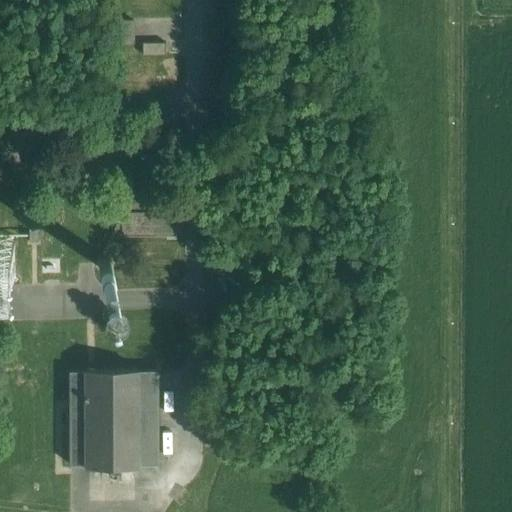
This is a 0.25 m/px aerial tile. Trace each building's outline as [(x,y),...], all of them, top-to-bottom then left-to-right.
[(133,40),(133,18),(109,18),(109,40),(133,40)] [(165,40),(142,40),(142,52),(165,52),(165,40)] [(8,148),(0,148),(1,159),(18,158),(19,150),(28,149),(28,112),(20,112),(19,119),(14,119),(14,148),(8,148)] [(65,163),(38,162),(38,175),(65,176),(65,163)] [(65,176),(38,175),(38,191),(65,190),(65,176)] [(146,208),(122,208),(121,209),(121,212),(115,212),(115,227),(121,227),(121,231),(122,232),(131,232),(131,233),(133,233),(133,232),(177,232),(177,231),(177,223),(179,223),(179,217),(177,217),(177,201),(177,200),(147,200),(146,201),(146,208)] [(136,364),(85,364),(85,366),(69,366),(69,459),(85,459),(85,460),(136,460),(136,459),(156,459),(156,366),(136,366),(136,364)]
